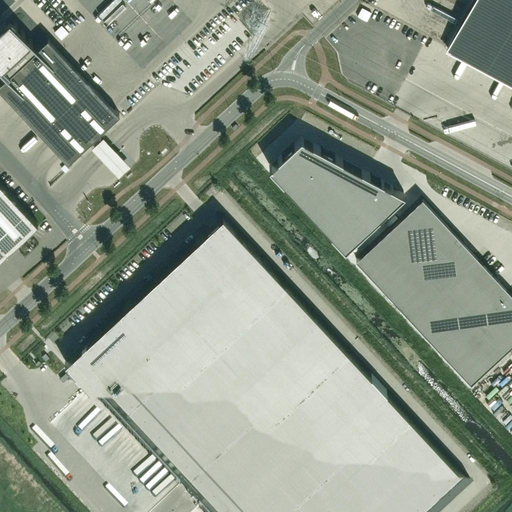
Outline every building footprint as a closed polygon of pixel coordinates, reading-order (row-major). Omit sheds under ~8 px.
[(511,0),(472,0),(447,48),(511,82),(511,0)] [(0,67),(6,74),(1,79),(0,80),(0,88),(32,122),(67,160),(90,139),(119,112),(83,74),(47,36),(42,41),(37,46),(25,33),(12,20),(12,21),(12,22),(13,23),(12,24),(11,25),(9,24),(6,24),(5,23),(4,22),(5,21),(6,21),(5,20),(0,24),(0,67)] [(301,135),(269,164),(344,245),(403,190),(400,192),(394,186),(394,185),(301,135)] [(104,136),(92,147),(119,176),(131,165),(104,136)] [(0,255),(37,221),(26,209),(0,181),(0,255)] [(511,292),(422,195),(355,257),(470,381),(511,341),(511,321),(508,317),(511,312),(511,292)] [(223,213),(64,360),(205,511),(439,511),(472,482),(223,213)]
